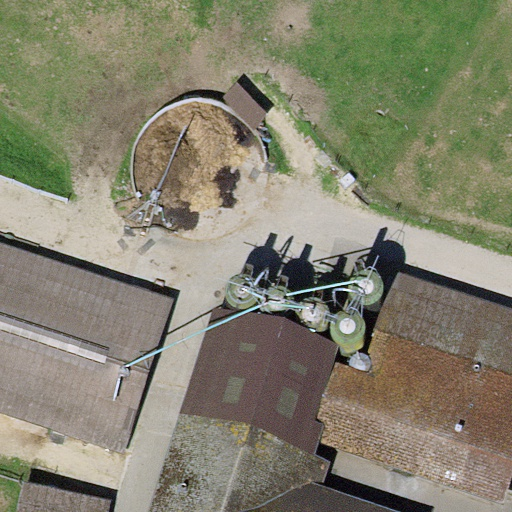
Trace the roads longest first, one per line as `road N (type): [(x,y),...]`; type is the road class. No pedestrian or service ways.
road 1 (track): [(0,220),(206,282)]
road 2 (track): [(134,492),(0,448)]
